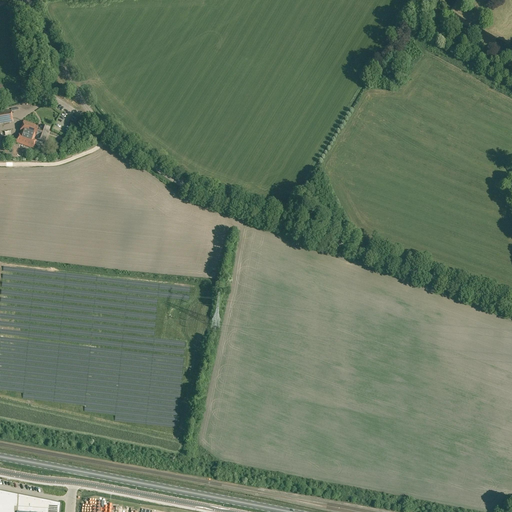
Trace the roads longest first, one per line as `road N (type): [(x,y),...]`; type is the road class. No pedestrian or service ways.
road 1 (tertiary): [(511,305),(170,175),(99,123),(25,0)]
road 2 (primary): [(294,511),(0,456)]
road 3 (unclassified): [(0,471),(231,511)]
